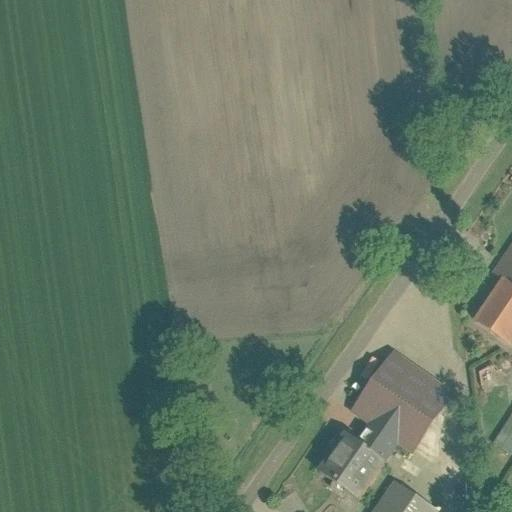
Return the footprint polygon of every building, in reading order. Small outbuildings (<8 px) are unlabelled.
[(511,258),(499,278),(511,287),(479,334),(511,356),(511,258)] [(452,402),(401,367),(366,418),(380,427),(367,445),(353,436),(323,480),(364,508),(391,469),(384,465),(394,450),(411,462),(452,402)] [(479,375),(485,390),(501,384),(495,369),(479,375)] [(511,417),(494,446),(511,457),(511,417)] [(433,511),(397,486),(379,511),(433,511)]
